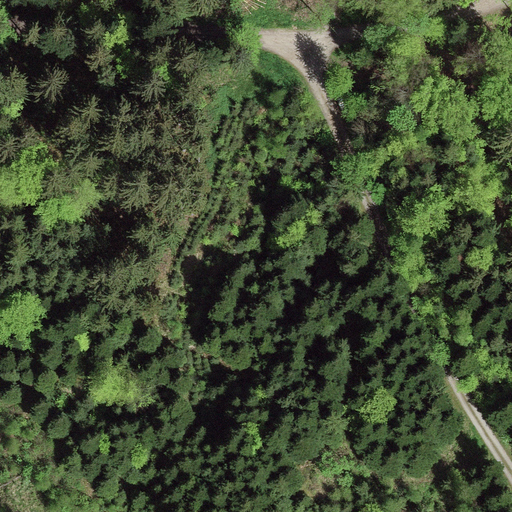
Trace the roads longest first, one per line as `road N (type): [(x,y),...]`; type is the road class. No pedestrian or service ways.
road 1 (track): [(0,18),(230,58),(306,59),(409,44),(511,6)]
road 2 (track): [(306,59),(363,223),(511,472)]
road 3 (track): [(511,237),(327,118)]
